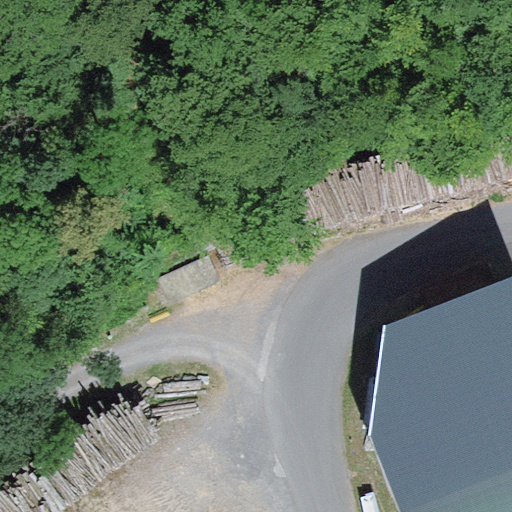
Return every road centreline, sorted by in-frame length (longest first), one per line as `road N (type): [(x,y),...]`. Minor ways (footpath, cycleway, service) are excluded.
road 1 (track): [(319,322),(143,309),(0,392)]
road 2 (unclassified): [(319,322),(511,213)]
road 3 (residential): [(324,511),(309,410),(319,322)]
